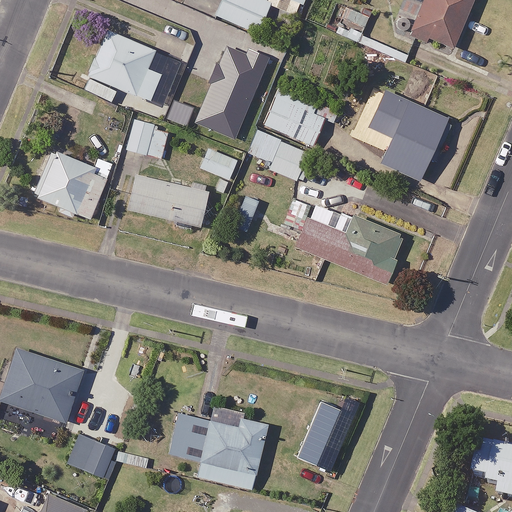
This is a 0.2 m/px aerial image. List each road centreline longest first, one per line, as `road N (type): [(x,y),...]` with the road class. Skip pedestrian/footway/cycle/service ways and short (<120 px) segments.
road 1 (residential): [(0,254),(438,360)]
road 2 (residential): [(511,183),(438,360)]
road 3 (residential): [(438,360),(374,511)]
